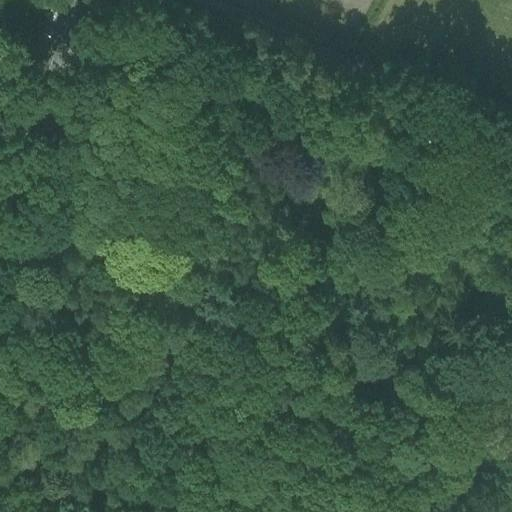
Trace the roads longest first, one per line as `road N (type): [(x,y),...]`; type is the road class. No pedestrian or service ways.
road 1 (track): [(511,135),(187,0)]
road 2 (primary): [(0,180),(77,0)]
